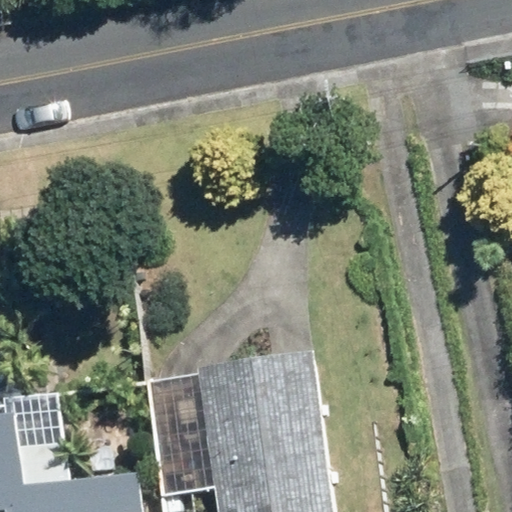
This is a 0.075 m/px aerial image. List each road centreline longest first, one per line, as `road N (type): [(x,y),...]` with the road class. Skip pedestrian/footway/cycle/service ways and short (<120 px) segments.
road 1 (unknown): [(404,68),(505,511)]
road 2 (residential): [(437,0),(0,77)]
